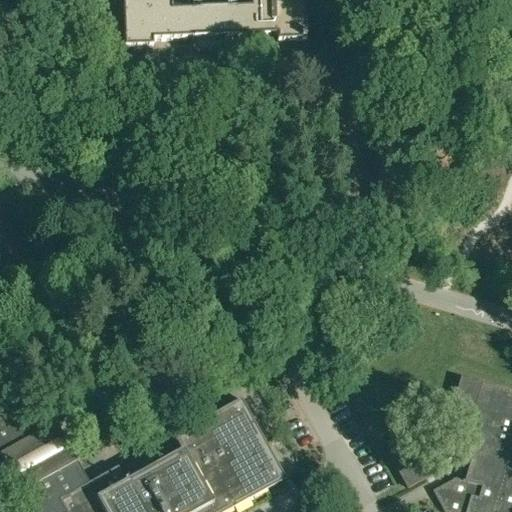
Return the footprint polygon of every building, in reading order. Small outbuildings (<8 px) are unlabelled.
[(217,12),(228,12),(228,7),(228,4),(223,0),(201,1),(197,5),(197,8),(193,8),(193,13),(170,14),(169,0),(121,0),(124,50),(152,49),(151,43),(192,41),(192,48),(198,53),(214,52),(213,23),(215,22),(215,15),(217,15),(217,12)] [(233,6),(228,7),(228,12),(217,12),(217,15),(215,15),(215,22),(213,23),(214,52),(231,52),(236,46),(236,39),(276,38),(277,44),(285,44),(285,53),(305,52),(303,10),(313,10),(312,0),(249,0),(250,11),(233,11),(233,6)] [(376,51),(358,55),(367,94),(384,90),(376,51)] [(369,226),(397,231),(409,166),(381,161),(369,226)] [(511,397),(507,396),(508,393),(461,379),(455,401),(469,404),(463,425),(477,429),(467,463),(477,465),(471,485),(498,492),(511,443),(511,397)] [(0,458),(20,495),(28,490),(39,511),(228,511),(285,481),(240,401),(173,438),(188,465),(156,483),(152,477),(128,490),(117,469),(87,486),(75,464),(76,464),(55,425),(44,431),(0,455),(0,458)] [(0,455),(44,431),(29,403),(0,418),(0,455)] [(511,443),(498,492),(511,496),(511,443)] [(511,511),(511,496),(498,492),(471,485),(455,480),(432,493),(442,511),(511,511)]
